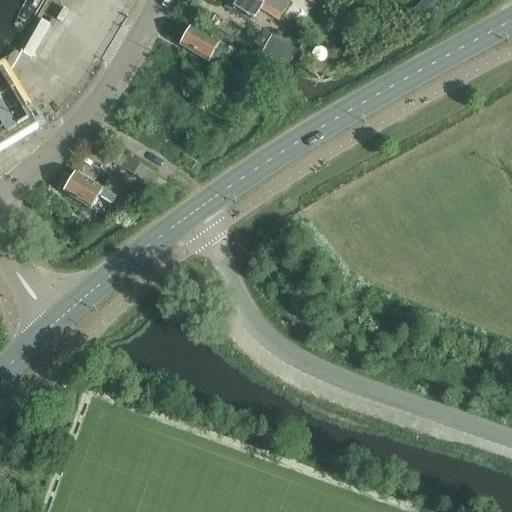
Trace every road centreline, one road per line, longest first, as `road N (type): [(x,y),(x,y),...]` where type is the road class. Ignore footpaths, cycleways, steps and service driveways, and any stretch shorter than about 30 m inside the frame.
road 1 (unclassified): [(189,220),(246,307),(286,350),(341,380),(511,439)]
road 2 (secondary): [(189,220),(300,145),(511,24)]
road 3 (unclassified): [(0,198),(56,161),(162,0)]
road 4 (secondary): [(52,334),(189,220)]
